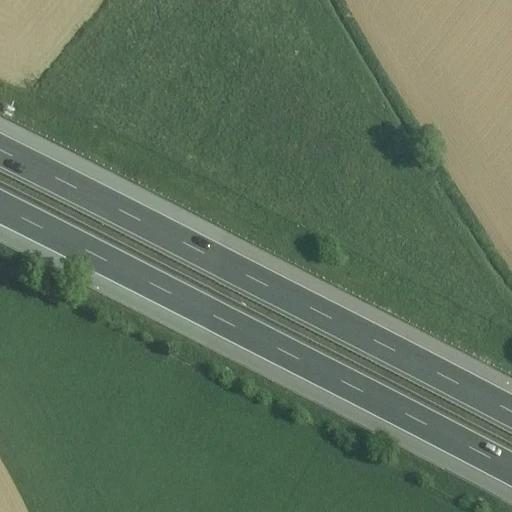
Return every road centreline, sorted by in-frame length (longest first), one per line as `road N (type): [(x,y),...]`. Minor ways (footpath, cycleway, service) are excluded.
road 1 (motorway): [(511,400),(0,136)]
road 2 (motorway): [(0,215),(511,473)]
